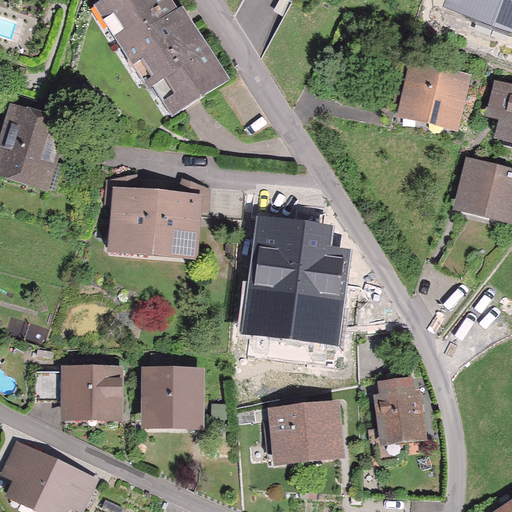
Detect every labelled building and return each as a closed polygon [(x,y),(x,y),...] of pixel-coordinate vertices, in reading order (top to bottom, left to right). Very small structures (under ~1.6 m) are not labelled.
[(153,92),(171,122),(229,87),(183,12),(177,16),(166,0),(112,0),(95,11),(148,95),(153,92)] [(511,0),(455,0),(454,5),(511,26),(511,0)] [(471,79),(409,66),(396,125),(457,139),(471,79)] [(511,88),(496,85),(486,123),(499,126),(494,145),(511,150),(511,88)] [(16,110),(0,156),(0,185),(23,194),(49,122),(16,110)] [(511,206),(511,179),(471,169),(462,204),(452,234),(468,242),(450,276),(461,283),(497,213),(509,215),(511,206)] [(137,186),(110,184),(108,204),(119,205),(116,250),(192,255),(195,216),(241,219),(242,193),(182,188),(181,203),(136,200),(137,186)] [(333,227),(255,217),(239,333),(340,349),(350,249),(331,248),(333,227)] [(468,242),(452,234),(434,268),(450,276),(468,242)] [(196,369),(139,369),(138,435),(196,435),(196,369)] [(104,373),(57,372),(56,429),(103,430),(104,373)] [(372,389),(383,454),(424,447),(413,382),(372,389)] [(339,406),(267,411),(271,472),(343,467),(339,406)] [(86,511),(101,487),(24,443),(5,476),(13,481),(1,501),(20,511),(86,511)]
